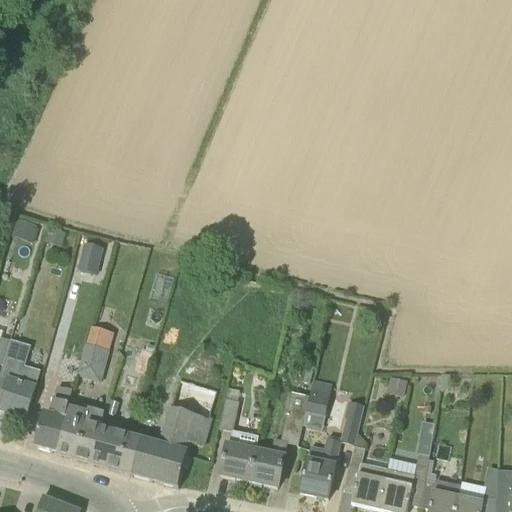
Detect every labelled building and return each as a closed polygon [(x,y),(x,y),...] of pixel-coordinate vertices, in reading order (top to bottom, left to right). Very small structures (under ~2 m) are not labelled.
[(19,220),(14,236),(35,243),(40,227),(19,220)] [(60,247),(65,236),(52,231),(47,242),(60,247)] [(77,275),(97,280),(104,254),(84,249),(77,275)] [(0,366),(3,368),(10,343),(0,340),(0,366)] [(77,378),(101,385),(109,354),(85,347),(77,378)] [(22,384),(9,380),(0,405),(0,413),(13,418),(15,412),(26,416),(36,388),(35,388),(39,378),(26,374),(22,384)] [(390,394),(403,396),(406,383),(393,381),(390,394)] [(129,438),(120,476),(177,492),(190,447),(203,450),(210,421),(217,393),(179,382),(171,410),(169,410),(159,446),(129,438)] [(256,452),(249,485),(277,491),(284,460),(287,446),(298,449),(305,416),(311,391),(294,388),(292,396),(291,395),(281,443),(274,443),(271,455),(256,452)] [(56,457),(67,421),(65,420),(72,393),(58,389),(54,403),(53,402),(50,415),(45,414),(35,451),(56,457)] [(311,391),(305,416),(325,420),(330,393),(312,389),(311,391)] [(219,432),(233,435),(241,393),(228,390),(219,432)] [(353,449),(354,449),(355,444),(364,408),(348,404),(344,420),(346,421),(340,446),(353,449)] [(56,459),(89,468),(100,430),(67,421),(56,457),(56,459)] [(89,468),(120,476),(129,438),(100,430),(89,468)] [(220,479),(249,485),(256,452),(255,452),(258,440),(233,435),(230,446),(227,446),(220,479)] [(321,464),(307,461),(299,497),(328,502),(340,444),(326,441),(321,464)] [(370,511),(379,511),(384,483),(359,478),(365,452),(360,451),(361,446),(355,444),(354,449),(343,493),(354,496),(351,508),(370,511)] [(407,511),(408,508),(419,510),(426,474),(430,459),(418,457),(413,479),(387,473),(384,483),(379,511),(407,511)] [(454,511),(458,500),(434,494),(435,488),(435,476),(426,474),(419,510),(426,511),(454,511)] [(496,511),(497,501),(484,501),(484,496),(460,490),(458,500),(454,511),(496,511)] [(511,511),(511,501),(497,501),(496,511),(511,511)] [(35,511),(63,511),(39,503),(35,511)]
